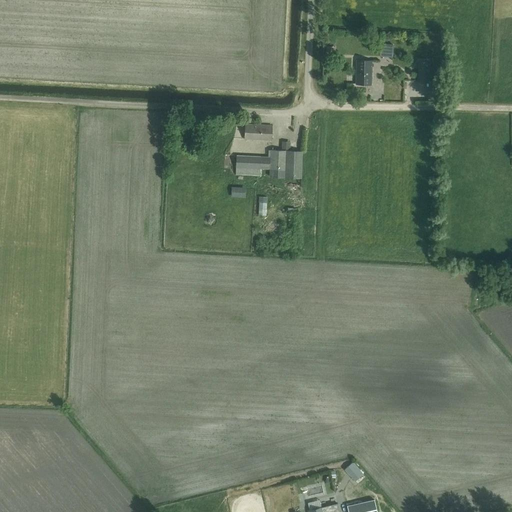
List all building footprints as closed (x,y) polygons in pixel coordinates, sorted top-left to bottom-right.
[(392,57),(393,47),(393,42),(381,41),(381,47),(386,47),(385,57),(392,57)] [(356,60),(356,84),(371,85),(372,61),(356,60)] [(418,60),(417,82),(428,82),(429,60),(418,60)] [(374,95),(375,104),(383,103),(383,94),(374,95)] [(271,140),(272,125),(245,124),(244,139),(271,140)] [(281,150),(289,150),(290,142),(282,141),(281,150)] [(260,169),(270,169),(270,177),(301,179),(302,151),(270,150),(270,157),(236,155),(235,175),(260,176),(260,169)] [(245,198),(246,187),(232,186),(231,197),(245,198)] [(364,473),(353,461),(345,469),(355,481),(364,473)] [(299,494),(292,495),(294,511),(300,511),(299,494)] [(377,511),(374,500),(347,506),(348,511),(377,511)]
